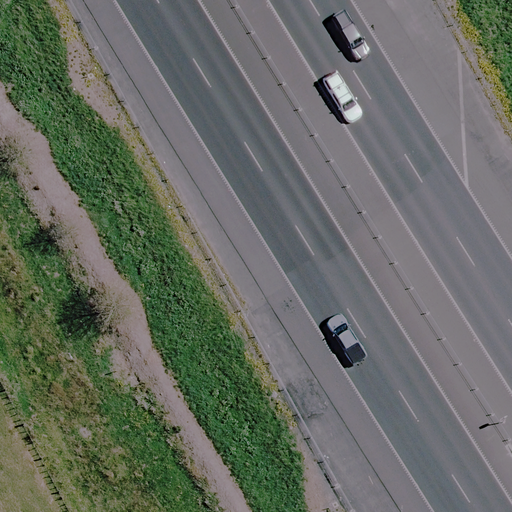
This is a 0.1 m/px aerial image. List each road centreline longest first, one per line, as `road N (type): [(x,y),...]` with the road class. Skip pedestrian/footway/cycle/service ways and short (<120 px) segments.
road 1 (motorway): [(496,511),(242,127),(170,0)]
road 2 (motorway): [(319,0),(511,312)]
